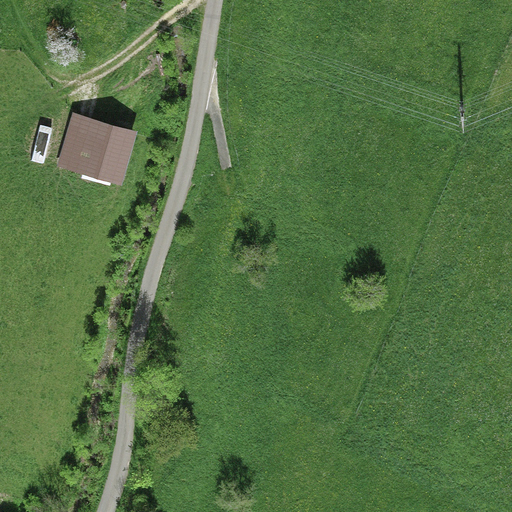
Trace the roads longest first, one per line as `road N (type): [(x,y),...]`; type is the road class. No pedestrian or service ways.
road 1 (unclassified): [(105,511),(140,319),(197,113),(215,0)]
road 2 (track): [(190,0),(98,73),(77,80),(44,73)]
